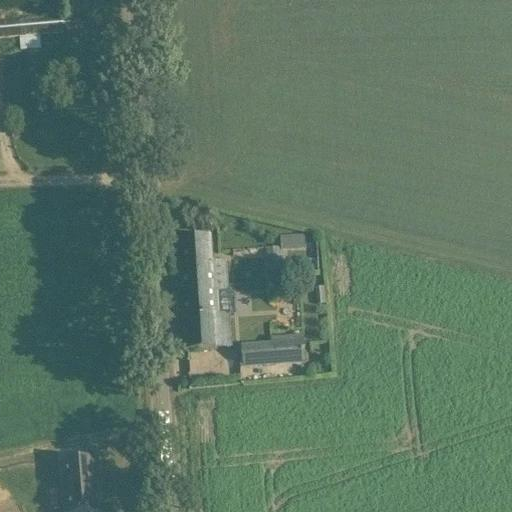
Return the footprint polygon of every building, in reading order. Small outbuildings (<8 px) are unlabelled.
[(0,40),(65,35),(63,17),(56,18),(15,22),(0,23),(0,40)] [(280,246),(305,247),(306,235),(281,234),(280,246)] [(229,349),(229,350),(232,349),(229,311),(232,311),(231,297),(229,298),(227,263),(221,263),(221,264),(210,265),(208,237),(199,238),(179,239),(187,352),(229,349)] [(270,347),(272,367),(305,364),(303,344),(270,347)] [(98,460),(65,463),(67,481),(62,481),(64,511),(97,511),(95,487),(100,487),(98,460)]
